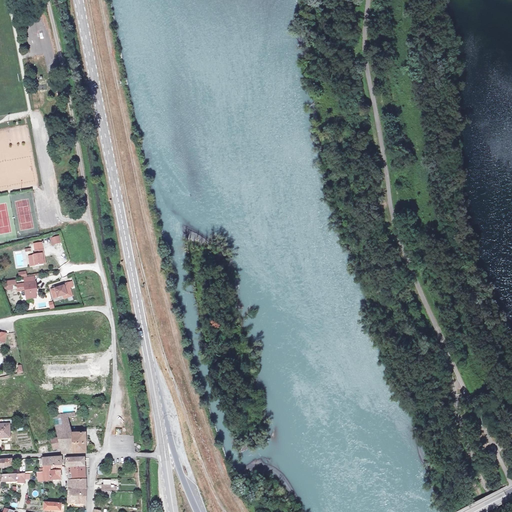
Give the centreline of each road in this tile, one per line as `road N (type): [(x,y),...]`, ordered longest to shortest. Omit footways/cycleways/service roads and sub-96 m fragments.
road 1 (track): [(245,511),(180,357),(100,0)]
road 2 (track): [(88,0),(162,350),(216,498)]
road 3 (primary): [(78,0),(152,379)]
road 4 (unclassified): [(106,453),(115,349),(85,186)]
road 5 (track): [(85,186),(48,0)]
road 6 (primary): [(197,511),(152,379)]
